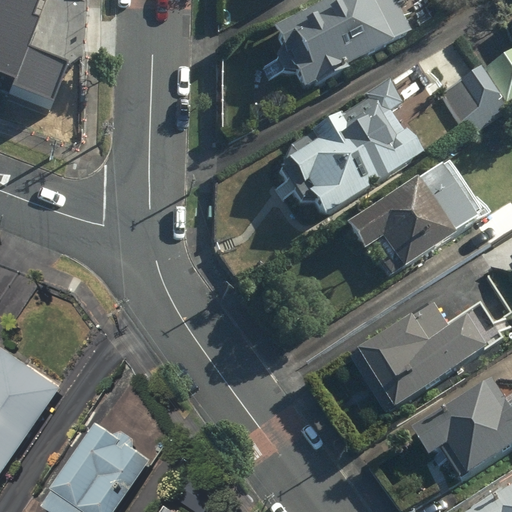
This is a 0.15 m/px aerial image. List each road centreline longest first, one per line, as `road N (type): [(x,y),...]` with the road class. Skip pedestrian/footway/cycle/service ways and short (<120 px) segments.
road 1 (tertiary): [(150,233),(177,311),(320,511)]
road 2 (tertiary): [(157,0),(150,233)]
road 3 (tertiary): [(150,233),(94,223),(0,187)]
